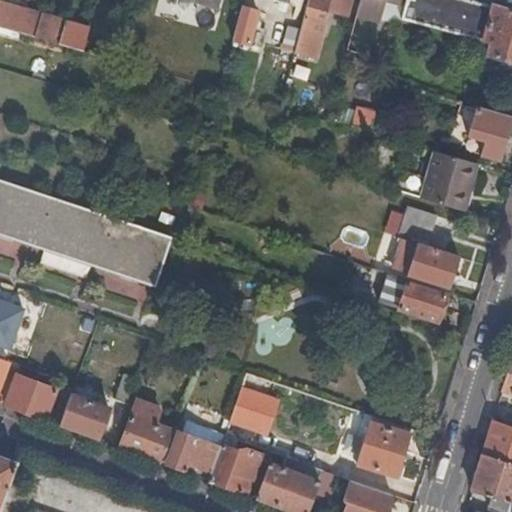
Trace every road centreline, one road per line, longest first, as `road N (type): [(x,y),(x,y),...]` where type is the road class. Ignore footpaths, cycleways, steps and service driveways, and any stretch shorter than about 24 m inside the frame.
road 1 (residential): [(439,511),(511,276)]
road 2 (residential): [(0,428),(221,511)]
